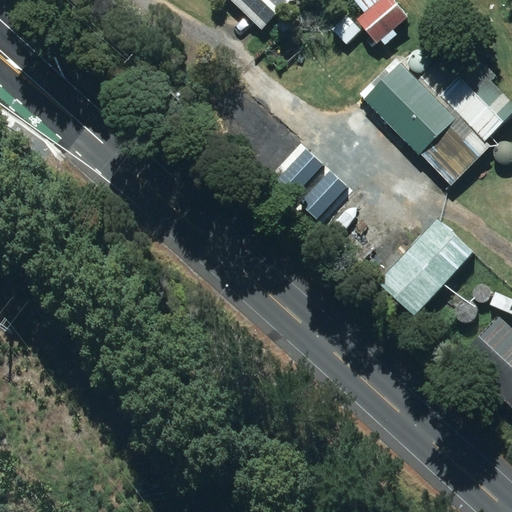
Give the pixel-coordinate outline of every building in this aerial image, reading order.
[(236,0),(267,30),(296,0),(236,0)] [(370,14),(385,0),(355,0),(345,10),(356,22),(368,12),(370,14)] [(345,25),(333,34),(345,51),(357,42),(345,25)] [(370,100),(424,157),(460,122),(406,66),(370,100)] [(511,203),(511,196),(490,174),(477,187),(503,213),(511,203)] [(478,256),(440,222),(382,287),(420,321),(478,256)]
